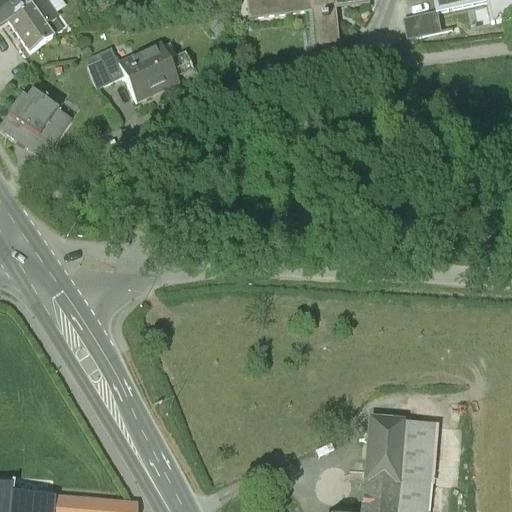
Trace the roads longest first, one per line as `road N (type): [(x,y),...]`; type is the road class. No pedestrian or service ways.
road 1 (residential): [(127,266),(132,179),(144,143),(182,114),(246,92),(345,76),(372,50),(394,0)]
road 2 (unclassified): [(127,266),(511,281)]
road 3 (secondary): [(175,511),(29,265)]
